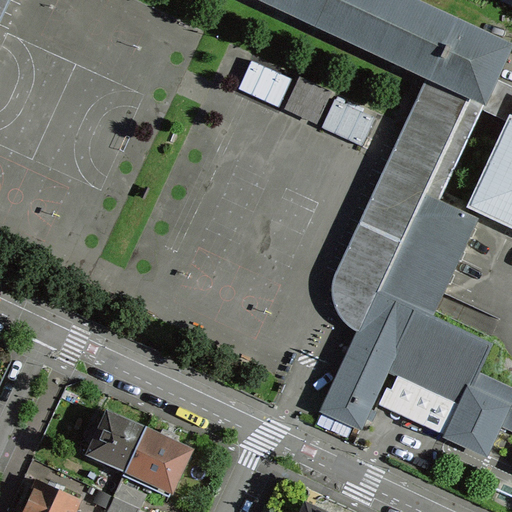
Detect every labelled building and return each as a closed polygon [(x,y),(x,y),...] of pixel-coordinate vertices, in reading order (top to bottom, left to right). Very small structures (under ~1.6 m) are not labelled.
[(0,0),(0,18),(8,0),(0,0)] [(494,78),(509,47),(408,0),(266,0),(428,75),(470,95),(484,101),(494,78)] [(470,95),(428,75),(337,270),(334,278),(333,288),(333,295),(336,305),(340,312),(346,320),(349,323),(359,329),(378,290),(424,194),(470,95)] [(511,120),(473,203),(511,221),(511,85),(494,78),(484,101),(482,105),(511,118),(511,120)] [(424,194),(438,200),(482,105),(484,101),(470,95),(424,194)] [(424,194),(378,290),(430,315),(476,218),(438,200),(424,194)] [(430,315),(378,290),(359,329),(322,408),(361,426),(387,368),(461,404),(447,434),(485,452),(499,422),(511,427),(511,390),(476,374),(490,344),(430,315)] [(126,469),(145,428),(108,411),(89,452),(126,469)] [(161,435),(145,428),(126,469),(172,489),(191,449),(175,441),(178,436),(163,430),(161,435)] [(195,466),(211,473),(212,471),(215,469),(217,470),(220,465),(221,459),(220,455),(215,451),(209,449),(204,450),(200,455),(195,466)] [(126,469),(123,474),(169,494),(172,489),(126,469)] [(38,480),(23,511),(72,511),(79,499),(38,480)] [(120,481),(114,495),(139,507),(145,493),(120,481)] [(136,511),(139,507),(114,495),(106,511),(109,511),(136,511)]
